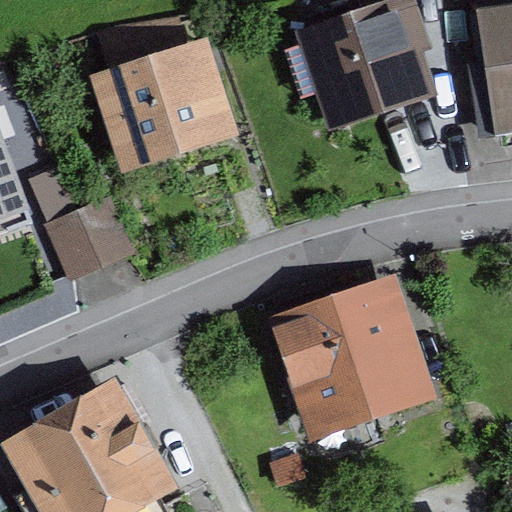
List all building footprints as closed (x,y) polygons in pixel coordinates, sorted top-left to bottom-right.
[(511,0),(483,0),(506,139),(511,138),(511,0)] [(402,13),(304,46),(334,136),(432,103),(402,13)] [(212,56),(98,94),(126,180),(241,142),(212,56)] [(11,125),(0,128),(0,239),(47,223),(11,125)] [(85,226),(106,274),(136,261),(115,213),(85,226)] [(51,241),(72,289),(106,274),(85,226),(51,241)] [(396,293),(280,331),(316,444),(433,407),(396,293)] [(117,396),(16,454),(49,511),(145,511),(175,495),(117,396)] [(300,465),(270,473),(278,503),(309,494),(300,465)]
